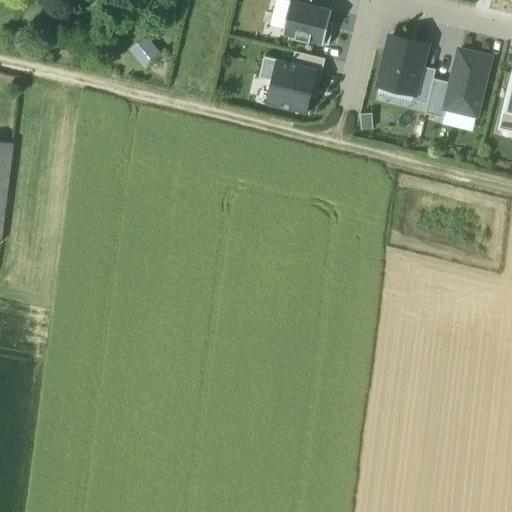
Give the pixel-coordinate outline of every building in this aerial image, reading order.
[(327,34),(332,11),(310,6),(290,2),(283,36),(328,47),(331,35),(327,34)] [(421,67),(427,46),(390,37),(378,85),(415,94),(421,67)] [(449,83),(443,111),(476,119),(491,57),(458,49),(449,83)] [(325,60),(295,53),(292,64),(317,70),(316,77),(321,78),(325,60)] [(270,81),(275,60),(264,57),(259,78),(270,81)] [(292,64),(275,60),(270,81),(264,104),(306,114),(316,77),(317,70),(292,64)] [(436,71),(421,67),(415,94),(413,103),(427,106),(433,80),(436,71)] [(511,71),(500,121),(511,123),(511,71)] [(449,83),(433,80),(427,106),(425,114),(441,118),(443,111),(449,83)] [(0,242),(12,144),(0,142),(0,242)]
